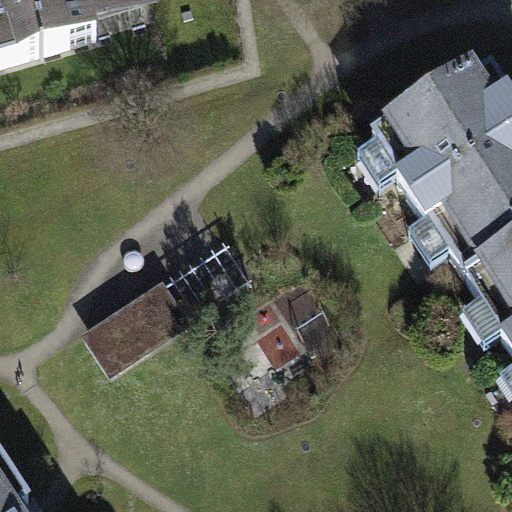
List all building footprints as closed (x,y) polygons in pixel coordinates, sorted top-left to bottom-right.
[(0,0),(0,69),(97,42),(95,33),(91,19),(85,0),(0,0)] [(123,0),(126,9),(91,19),(95,33),(143,18),(137,0),(123,0)] [(466,284),(511,254),(511,106),(492,76),(476,86),(472,79),(374,143),(401,184),(398,186),(427,230),(430,228),(466,284)] [(511,254),(466,284),(505,344),(503,345),(511,359),(511,254)] [(127,317),(92,340),(115,376),(151,353),(127,317)] [(0,511),(24,511),(30,508),(0,463),(0,511)]
